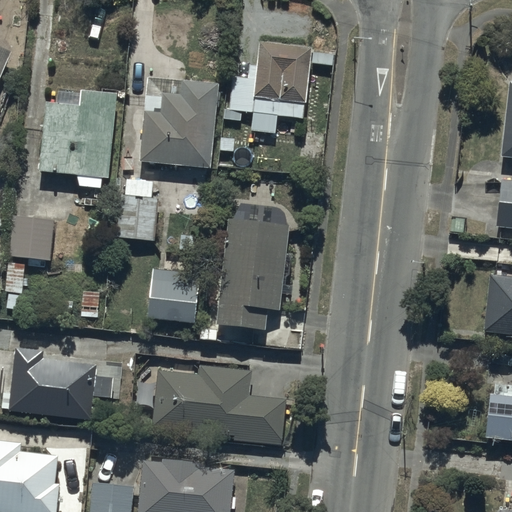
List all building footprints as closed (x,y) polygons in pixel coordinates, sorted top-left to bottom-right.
[(315,39),(260,34),(257,61),(234,59),(230,105),(254,108),(252,128),(277,130),(279,112),(305,115),(307,96),(310,96),(315,39)] [(0,81),(11,54),(0,49),(0,81)] [(164,106),(147,105),(144,158),(216,162),(220,77),(184,75),(183,88),(165,87),(164,106)] [(48,95),(42,167),(79,170),(78,182),(101,184),(102,173),(110,174),(117,86),(82,83),(82,89),(59,87),(59,96),(48,95)] [(511,184),(502,183),(497,232),(511,233),(511,84),(510,84),(502,160),(511,161),(511,184)] [(158,192),(122,190),(119,234),(156,236),(158,192)] [(289,217),(228,213),(220,321),(267,324),(269,303),(283,304),(289,217)] [(55,222),(14,220),(11,262),(52,265),(55,222)] [(26,267),(7,266),(6,292),(9,292),(8,310),(24,311),(26,267)] [(202,270),(154,267),(151,312),(199,316),(202,270)] [(511,281),(491,279),(485,336),(511,339),(511,281)] [(47,345),(17,342),(11,408),(94,415),(96,392),(115,394),(116,381),(121,381),(123,362),(46,355),(47,345)] [(200,370),(160,367),(155,424),(235,430),(235,438),(284,441),(287,395),(252,392),(254,366),(200,362),(200,370)] [(511,386),(495,385),(491,430),(511,432),(511,386)] [(0,511),(60,511),(62,492),(58,491),(60,462),(23,459),(24,449),(0,447),(0,511)] [(169,457),(145,455),(140,511),(231,511),(235,466),(205,463),(205,456),(169,453),(169,457)] [(132,511),(134,481),(93,478),(90,511),(132,511)] [(511,511),(511,502),(502,502),(501,511),(511,511)]
